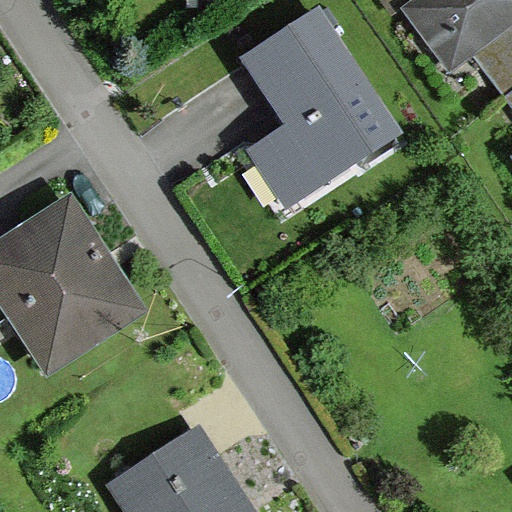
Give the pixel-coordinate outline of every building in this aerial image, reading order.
[(435,51),(454,37),(500,99),(511,90),(511,10),(504,0),(419,0),(421,3),(407,13),(435,51)] [(389,135),(311,18),(245,62),(289,129),(264,146),(297,196),(389,135)] [(511,90),(500,99),(511,115),(511,90)] [(45,368),(132,312),(64,208),(0,250),(0,272),(17,298),(5,306),(45,368)] [(152,493),(125,510),(126,511),(241,511),(191,434),(136,469),(152,493)]
